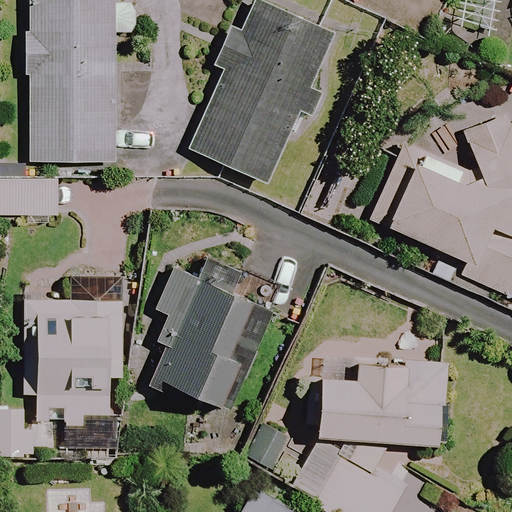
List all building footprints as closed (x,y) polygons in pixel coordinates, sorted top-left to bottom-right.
[(126,6),(105,7),(105,0),(16,0),(20,165),(109,163),(106,41),(127,40),(126,6)] [(322,91),(304,83),(323,37),(245,8),(190,155),(263,183),(279,144),(298,151),(322,91)] [(478,141),(463,148),(475,171),(399,138),(362,220),(470,269),(463,286),(511,308),(511,123),(504,107),(470,123),(478,141)] [(0,217),(50,219),(51,182),(0,180),(0,217)] [(155,383),(226,411),(263,315),(193,287),(155,383)] [(122,305),(19,300),(14,396),(14,410),(0,408),(0,457),(114,463),(122,305)] [(441,355),(310,341),(301,433),(432,446),(441,355)] [(290,440),(256,424),(239,460),(272,476),(290,440)] [(337,450),(304,503),(317,511),(387,511),(401,491),(337,450)] [(289,511),(247,489),(234,511),(289,511)]
